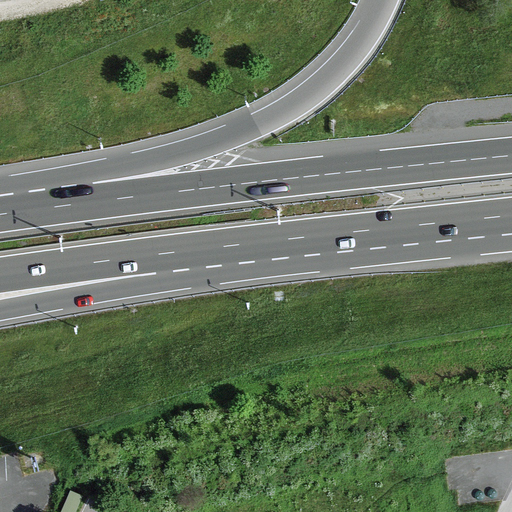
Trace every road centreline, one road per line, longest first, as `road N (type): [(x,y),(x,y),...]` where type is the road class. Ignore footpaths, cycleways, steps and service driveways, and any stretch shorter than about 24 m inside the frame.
road 1 (motorway): [(511,154),(0,213)]
road 2 (motorway): [(383,0),(329,77),(267,118),(155,160),(0,203)]
road 3 (motorway): [(0,308),(392,228)]
road 4 (motorway): [(0,276),(392,228)]
road 5 (motorway): [(392,228),(511,216)]
